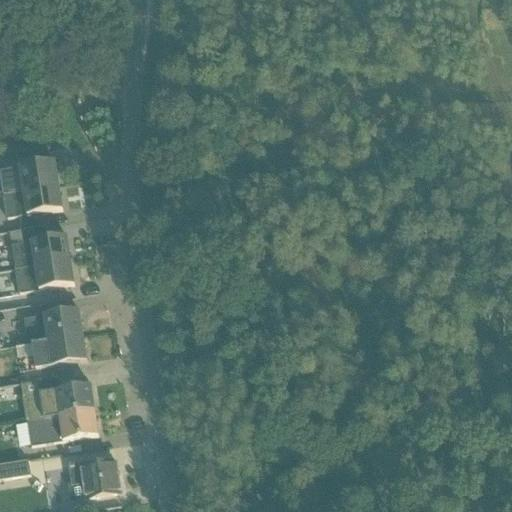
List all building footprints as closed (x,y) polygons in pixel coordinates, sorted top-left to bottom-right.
[(0,174),(4,198),(64,186),(60,163),(0,174)] [(9,221),(69,209),(64,186),(4,198),(9,221)] [(13,247),(17,272),(76,262),(72,237),(13,247)] [(21,295),(80,285),(76,262),(17,272),(21,295)] [(26,322),(31,347),(92,337),(87,311),(26,322)] [(35,372),(96,362),(92,337),(31,347),(35,372)] [(28,425),(94,414),(90,389),(61,394),(59,382),(20,388),(26,426),(28,425)] [(94,414),(28,425),(32,451),(98,440),(94,414)] [(74,503),(129,496),(124,466),(70,474),(74,503)] [(5,471),(8,490),(46,486),(43,467),(5,471)]
